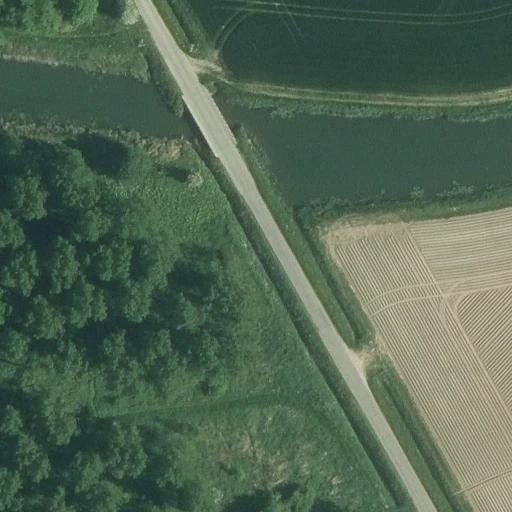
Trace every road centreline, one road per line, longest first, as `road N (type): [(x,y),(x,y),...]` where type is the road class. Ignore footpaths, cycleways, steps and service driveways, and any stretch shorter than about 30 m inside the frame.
road 1 (unclassified): [(424,511),(140,0)]
road 2 (track): [(0,441),(291,392),(322,423),(366,511)]
road 3 (track): [(161,38),(0,24)]
